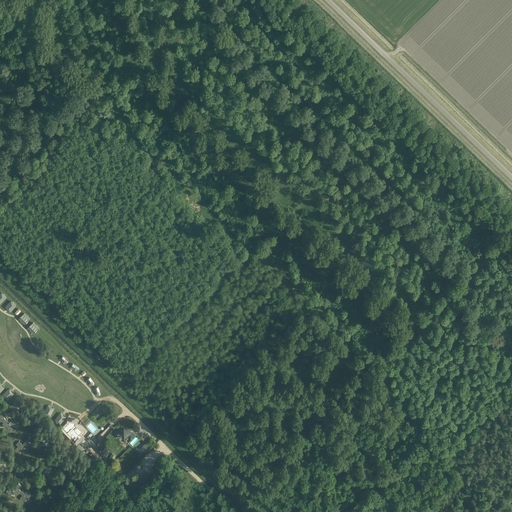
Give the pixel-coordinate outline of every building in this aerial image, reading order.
[(7,419),(6,420),(4,423),(2,424),(5,426),(6,425),(9,429),(10,428),(12,430),(13,429),(15,431),(18,428),(16,426),(18,423),(15,420),(14,421),(12,419),(10,422),(7,419)] [(117,432),(117,433),(116,434),(116,435),(119,438),(120,438),(122,437),(124,439),(131,432),(124,425),(117,432)] [(80,431),(73,430),(73,436),(87,436),(88,427),(81,426),(80,431)] [(135,446),(142,439),(138,436),(131,442),(135,446)] [(88,437),(86,438),(95,447),(96,446),(88,437)] [(32,446),(35,443),(33,441),(31,443),(28,439),(24,442),(27,445),(24,448),(25,450),(26,450),(29,447),(32,450),(33,448),(32,446)] [(24,451),(25,450),(24,448),(27,445),(24,442),(22,444),(19,441),(16,444),(18,446),(15,450),(17,452),(21,448),(24,451)] [(32,446),(33,448),(34,449),(35,448),(38,451),(39,450),(41,453),(43,452),(45,454),(47,451),(45,448),(47,446),(44,443),(43,444),(42,442),(39,445),(36,442),(35,443),(32,446)] [(102,448),(98,452),(101,455),(104,458),(108,454),(102,448)] [(22,491),(21,491),(19,489),(22,486),(19,483),(17,485),(16,484),(13,487),(12,486),(9,489),(9,488),(6,491),(11,495),(13,492),(16,495),(18,493),(19,494),(20,493),(22,491)] [(32,500),(36,497),(34,495),(33,494),(32,495),(29,492),(28,493),(26,491),(25,492),(23,490),(21,491),(22,491),(20,493),(23,495),(20,498),(23,501),(24,500),(26,501),(29,499),(31,501),(32,500)] [(44,492),(42,493),(44,495),(41,498),(43,500),(45,498),(49,502),(52,498),(49,496),(53,493),(50,490),(47,494),(44,492)] [(36,497),(32,500),(35,502),(37,500),(40,503),(43,500),(41,498),(44,495),(42,493),(42,492),(38,496),(35,493),(34,495),(36,497)]
